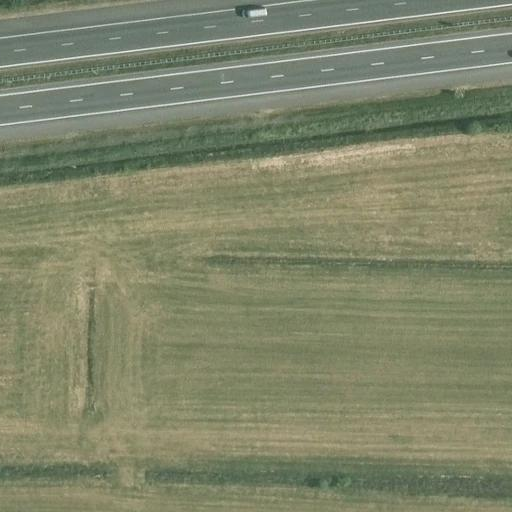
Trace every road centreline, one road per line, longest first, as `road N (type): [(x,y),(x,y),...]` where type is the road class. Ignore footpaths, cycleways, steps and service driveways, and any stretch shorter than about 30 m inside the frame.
road 1 (motorway): [(0,110),(511,48)]
road 2 (motorway): [(438,0),(0,53)]
